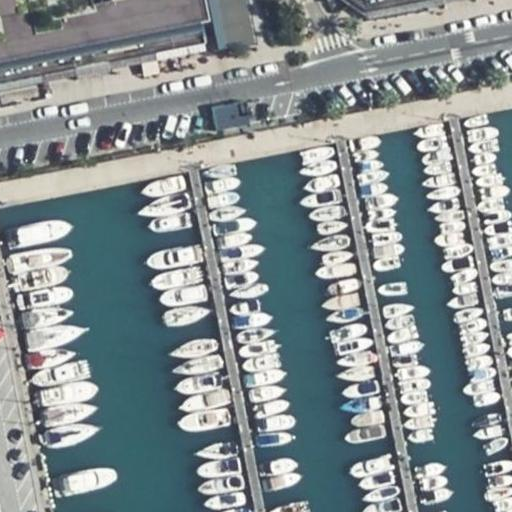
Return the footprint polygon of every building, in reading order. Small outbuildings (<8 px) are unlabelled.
[(0,58),(3,58),(21,55),(37,52),(53,48),(70,45),(86,42),(101,39),(119,36),(134,33),(146,31),(150,30),(167,27),(163,4),(179,1),(182,0),(32,0),(0,7),(0,58)] [(167,27),(175,68),(207,62),(196,1),(196,0),(182,0),(179,1),(163,4),(167,27)] [(442,10),(442,5),(440,0),(358,0),(382,22),(442,10)] [(158,71),(175,68),(167,27),(150,30),(158,71)] [(158,71),(150,30),(146,31),(134,33),(141,73),(141,74),(143,74),(158,71)] [(141,73),(134,33),(119,36),(101,39),(109,80),(141,74),(141,73)] [(109,80),(101,39),(86,42),(93,83),(109,80)] [(37,52),(43,93),(93,83),(86,42),(70,45),(53,48),(37,52)] [(27,95),(43,93),(37,52),(21,55),(27,95)] [(0,100),(27,95),(21,55),(3,58),(0,58),(0,100)]
